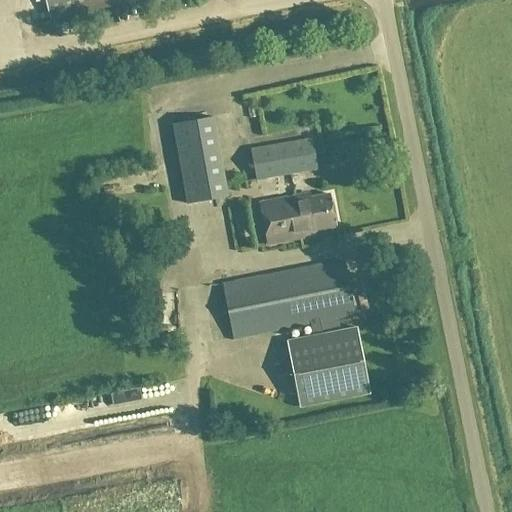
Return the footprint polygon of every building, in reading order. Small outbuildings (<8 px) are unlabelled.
[(133,0),(44,0),(48,19),(133,0)] [(212,116),(172,124),(187,204),(226,196),(212,116)] [(311,139),(250,150),(255,179),(316,169),(311,139)] [(328,194),(299,200),(298,195),(259,203),(267,244),(316,234),(315,229),(334,226),(328,194)] [(309,323),(319,321),(354,314),(343,261),(223,285),(233,338),(309,323)] [(319,321),(309,323),(312,337),(287,342),(300,407),(370,393),(356,328),(322,335),(319,321)] [(68,402),(69,413),(87,412),(87,401),(68,402)] [(0,468),(0,496),(41,487),(35,461),(0,468)]
